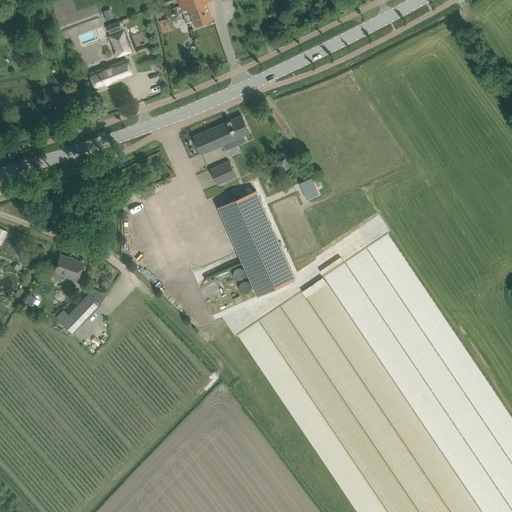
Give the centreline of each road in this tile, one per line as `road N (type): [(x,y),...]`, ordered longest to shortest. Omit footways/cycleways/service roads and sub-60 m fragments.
road 1 (secondary): [(0,176),(145,130),(416,0)]
road 2 (unknown): [(0,211),(56,230),(118,265),(126,277),(113,306)]
